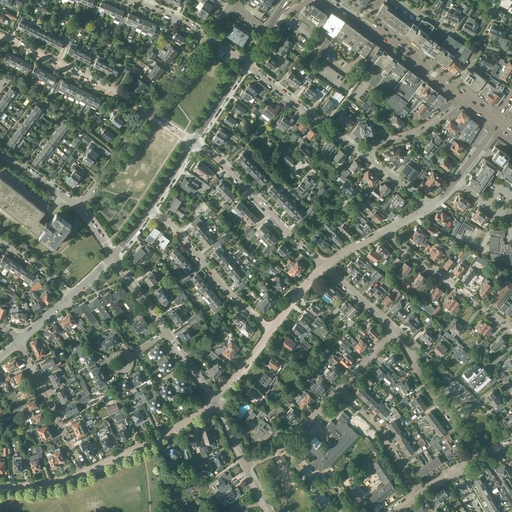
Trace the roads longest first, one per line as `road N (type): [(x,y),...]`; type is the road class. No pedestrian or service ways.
road 1 (residential): [(193,143),(323,266)]
road 2 (residential): [(269,328),(152,207)]
road 3 (residential): [(148,113),(0,35)]
road 4 (residential): [(511,336),(386,229)]
road 5 (secondary): [(462,96),(334,0)]
road 6 (residential): [(83,474),(154,441),(213,399)]
road 7 (residential): [(365,154),(246,64)]
road 8 (residential): [(83,474),(18,341)]
road 9 (residential): [(420,492),(378,426),(340,388)]
road 10 (residential): [(511,54),(453,33),(397,0)]
road 11 (residential): [(244,467),(284,445),(340,388)]
road 12 (residential): [(409,355),(478,459)]
